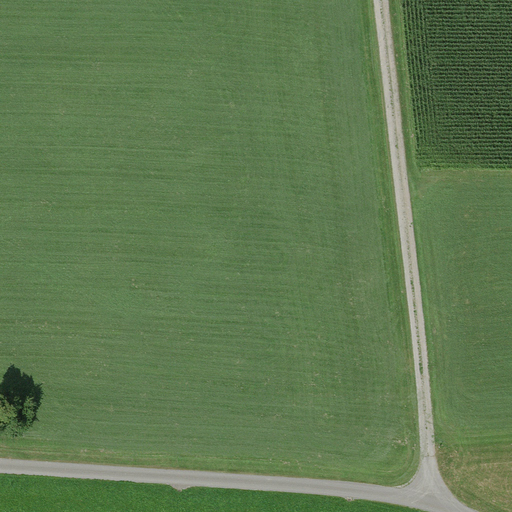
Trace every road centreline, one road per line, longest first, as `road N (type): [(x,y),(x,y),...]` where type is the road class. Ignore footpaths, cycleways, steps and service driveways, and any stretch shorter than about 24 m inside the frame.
road 1 (track): [(434,503),(383,0)]
road 2 (unclassified): [(454,511),(364,492),(0,466)]
